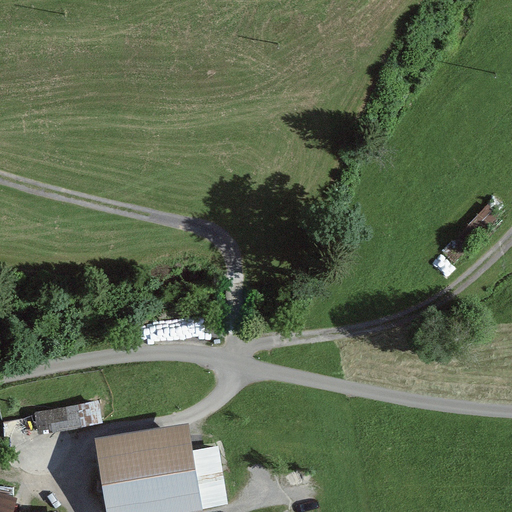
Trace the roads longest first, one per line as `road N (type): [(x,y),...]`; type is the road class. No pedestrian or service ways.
road 1 (unclassified): [(511,412),(413,401),(176,354),(0,379)]
road 2 (track): [(0,177),(213,230),(237,274),(237,345)]
road 3 (track): [(511,239),(419,313),(237,345),(233,362)]
